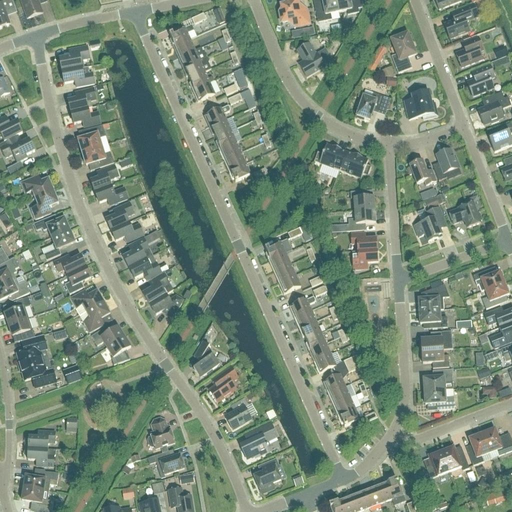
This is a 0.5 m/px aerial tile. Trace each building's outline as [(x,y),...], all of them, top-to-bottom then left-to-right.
[(11,0),(0,0),(0,29),(10,26),(7,18),(17,14),(11,0)] [(19,0),(27,20),(43,15),(37,0),(19,0)] [(339,14),(335,0),(321,0),(323,8),(315,10),(318,25),(332,22),(330,16),(339,14)] [(349,0),(335,0),(339,14),(347,12),(348,17),(359,14),(358,11),(362,10),(363,7),(361,0),(355,0),(356,1),(350,2),(349,0)] [(434,0),(439,12),(461,3),(459,0),(434,0)] [(282,11),(279,15),(281,25),(294,22),(296,29),(309,26),(307,12),(300,14),(297,1),(287,3),(285,6),(281,7),(282,11)] [(452,15),(455,23),(445,27),(450,41),(469,34),(466,27),(469,22),(478,19),(473,7),(452,15)] [(192,21),(194,26),(206,21),(203,15),(192,21)] [(170,42),(173,49),(190,41),(185,30),(169,37),(171,40),(170,42)] [(397,56),(391,58),(398,76),(412,70),(408,60),(415,57),(407,36),(392,42),(397,56)] [(479,54),(483,53),(478,39),(464,45),(466,51),(456,55),(461,70),(482,62),(479,54)] [(173,49),(178,60),(195,52),(190,41),(173,49)] [(298,66),(307,80),(325,69),(317,55),(316,56),(309,45),(297,52),(302,60),(303,59),(305,62),(298,66)] [(60,61),(62,74),(82,70),(80,62),(89,61),(87,48),(69,52),(70,59),(60,61)] [(195,52),(178,60),(183,71),(208,60),(206,55),(203,54),(201,50),(195,52)] [(188,79),(189,81),(205,74),(211,71),(208,65),(209,63),(208,60),(183,71),(186,78),(188,79)] [(474,81),(467,84),(473,99),(494,91),(490,81),(494,80),(490,68),(472,75),(474,81)] [(82,70),(62,74),(64,86),(75,84),(76,90),(94,86),(92,75),(83,77),(82,70)] [(189,86),(193,93),(210,85),(205,74),(189,81),(190,84),(189,86)] [(0,97),(0,99),(10,95),(3,80),(0,81),(0,97)] [(210,85),(193,93),(198,104),(215,97),(210,85)] [(224,92),(226,98),(238,92),(235,87),(224,92)] [(68,103),(71,114),(87,110),(86,104),(96,102),(93,90),(79,94),(81,100),(68,103)] [(404,104),(409,122),(423,119),(423,122),(437,118),(434,106),(431,106),(428,94),(412,97),(413,102),(404,104)] [(493,106),(478,112),(484,127),(490,125),(491,126),(499,123),(498,121),(503,119),(503,118),(505,117),(502,111),(511,108),(508,99),(504,101),(501,94),(490,99),(493,106)] [(357,120),(363,123),(364,120),(370,122),(374,111),(386,115),(391,101),(373,95),(371,101),(363,98),(361,104),(359,103),(356,111),(359,111),(356,118),(357,118),(357,120)] [(228,101),(231,107),(242,102),(239,96),(228,101)] [(87,110),(71,114),(74,126),(87,123),(88,129),(100,126),(97,114),(89,117),(87,110)] [(204,118),(209,130),(226,122),(221,111),(204,118)] [(0,136),(1,137),(4,144),(18,137),(22,135),(16,123),(10,127),(6,118),(0,121),(0,136)] [(214,137),(215,140),(231,133),(226,122),(209,130),(212,137),(214,137)] [(489,141),(494,155),(511,147),(511,142),(510,138),(511,137),(511,129),(511,126),(499,131),(501,136),(489,141)] [(78,141),(82,154),(102,148),(99,141),(105,139),(102,127),(88,131),(90,138),(78,141)] [(215,144),(219,152),(236,144),(231,133),(215,140),(217,143),(215,144)] [(18,137),(4,144),(0,146),(0,149),(5,160),(13,156),(17,165),(27,160),(26,158),(35,153),(29,141),(22,145),(18,137)] [(219,152),(224,163),(241,155),(236,144),(219,152)] [(317,154),(314,164),(339,173),(346,154),(340,152),(341,151),(333,148),(332,149),(326,147),(323,156),(317,154)] [(102,148),(82,154),(86,167),(98,164),(100,170),(114,166),(110,154),(104,156),(102,148)] [(433,167),(439,183),(447,180),(445,175),(459,170),(456,161),(454,161),(451,152),(436,158),(439,165),(433,167)] [(353,157),(346,154),(339,173),(361,182),(363,177),(368,179),(371,169),(367,167),(368,163),(361,160),(362,159),(354,156),(353,157)] [(224,163),(229,174),(246,166),(241,155),(224,163)] [(509,168),(501,171),(506,184),(511,181),(511,159),(507,161),(509,168)] [(407,171),(410,177),(412,176),(416,186),(424,183),(426,188),(437,183),(432,172),(427,174),(422,163),(409,168),(410,170),(407,171)] [(246,166),(229,174),(232,181),(234,181),(235,184),(251,177),(246,166)] [(91,183),(95,194),(111,188),(108,182),(118,179),(114,168),(101,173),(103,178),(91,183)] [(253,176),(256,181),(268,176),(265,170),(253,176)] [(32,193),(35,200),(54,193),(49,181),(41,184),(38,178),(20,185),(25,196),(32,193)] [(111,188),(95,194),(99,205),(111,201),(113,206),(127,201),(123,190),(113,194),(111,188)] [(54,193),(35,200),(38,208),(31,211),(35,222),(51,216),(48,209),(58,205),(54,193)] [(354,201),(355,213),(374,212),(373,199),(365,200),(365,193),(350,194),(351,201),(354,201)] [(464,222),(467,230),(480,225),(473,204),(458,210),(458,211),(449,214),(453,226),(464,222)] [(106,222),(111,233),(129,225),(127,219),(134,216),(129,205),(118,210),(120,215),(106,222)] [(415,228),(419,239),(425,237),(428,244),(442,239),(439,232),(446,229),(439,210),(426,215),(429,223),(415,228)] [(374,212),(355,213),(356,221),(348,221),(349,227),(346,227),(347,234),(362,233),(362,226),(375,225),(374,212)] [(8,215),(1,220),(9,230),(16,225),(8,215)] [(48,231),(52,240),(69,232),(64,220),(57,223),(54,217),(33,226),(36,233),(42,231),(43,233),(48,231)] [(129,225),(111,233),(116,243),(133,236),(135,241),(144,237),(139,226),(131,230),(129,225)] [(288,235),(290,241),(302,236),(299,230),(288,235)] [(69,232),(52,240),(54,246),(52,247),(54,252),(44,256),(46,263),(60,257),(58,251),(74,244),(69,232)] [(357,246),(358,253),(377,252),(376,240),(365,241),(365,235),(351,236),(352,246),(357,246)] [(123,259),(129,270),(146,261),(143,255),(149,251),(143,240),(131,246),(135,252),(123,259)] [(265,256),(269,263),(286,255),(281,244),(265,251),(267,254),(265,256)] [(0,267),(9,262),(2,250),(0,251),(0,267)] [(377,252),(358,253),(358,261),(353,261),(353,272),(368,271),(367,265),(378,264),(377,252)] [(33,253),(27,256),(30,262),(36,259),(33,253)] [(269,263),(273,274),(291,266),(286,255),(269,263)] [(64,272),(67,278),(86,269),(80,258),(71,263),(68,257),(54,264),(59,274),(64,272)] [(0,275),(0,289),(13,283),(10,277),(16,274),(15,271),(19,270),(14,259),(9,262),(0,267),(0,273),(1,275),(0,275)] [(150,282),(151,282),(162,276),(156,264),(149,268),(146,261),(129,270),(135,282),(147,275),(150,282)] [(273,274),(278,285),(296,277),(291,266),(273,274)] [(86,269),(67,278),(70,284),(65,287),(69,297),(84,290),(81,284),(91,280),(86,269)] [(482,286),(485,293),(504,285),(500,273),(489,278),(487,272),(473,278),(477,288),(482,286)] [(143,296),(149,306),(166,297),(162,291),(169,287),(167,282),(169,281),(165,274),(151,282),(155,288),(143,296)] [(296,277),(278,285),(283,296),(301,289),(296,277)] [(309,283),(312,289),(322,285),(323,282),(321,278),(309,283)] [(17,281),(13,283),(0,289),(0,302),(14,296),(16,301),(30,295),(25,284),(19,287),(17,281)] [(504,285),(485,293),(488,299),(482,302),(486,312),(500,306),(498,301),(509,297),(504,285)] [(419,314),(440,312),(443,312),(443,300),(449,300),(444,287),(430,292),(432,298),(430,299),(430,300),(418,301),(419,314)] [(313,293),(316,299),(327,294),(326,290),(323,289),(313,293)] [(70,301),(80,318),(104,304),(98,293),(88,298),(84,292),(70,301)] [(166,297),(149,306),(156,317),(165,312),(167,316),(172,319),(172,320),(183,302),(176,298),(169,302),(166,297)] [(5,316),(9,327),(29,320),(22,301),(6,308),(8,314),(5,316)] [(289,309),(294,320),(311,313),(306,301),(294,307),(289,309)] [(104,304),(80,318),(89,335),(104,327),(101,321),(110,316),(104,304)] [(497,324),(499,330),(511,325),(511,312),(503,316),(501,310),(484,316),(489,328),(497,324)] [(440,312),(419,314),(420,326),(432,325),(432,331),(447,330),(446,319),(440,319),(440,312)] [(294,320),(299,331),(316,324),(311,313),(294,320)] [(29,320),(9,327),(12,338),(16,337),(18,344),(35,339),(29,320)] [(304,339),(306,342),(321,335),(316,324),(299,331),(302,339),(304,339)] [(511,325),(499,330),(501,336),(490,340),(494,351),(511,344),(511,338),(511,337),(511,325)] [(103,344),(107,350),(124,339),(118,329),(108,335),(105,329),(91,338),(97,348),(103,344)] [(421,342),(422,353),(443,352),(442,346),(447,346),(447,334),(430,335),(431,341),(421,342)] [(306,346),(309,353),(326,346),(321,335),(306,342),(307,344),(306,346)] [(17,356),(21,370),(43,363),(41,353),(47,352),(43,337),(22,343),(25,354),(17,356)] [(124,339),(107,350),(113,359),(111,360),(114,367),(130,362),(128,355),(126,356),(124,353),(131,349),(124,339)] [(207,352),(210,348),(203,344),(194,359),(200,363),(202,365),(193,371),(200,380),(206,376),(207,377),(213,373),(212,372),(219,366),(213,357),(213,358),(209,353),(207,352)] [(309,353),(314,364),(331,357),(326,346),(309,353)] [(511,362),(511,365),(511,346),(501,351),(506,364),(511,362)] [(443,352),(422,353),(422,365),(432,365),(433,371),(449,370),(448,358),(443,358),(443,352)] [(331,357),(314,364),(319,376),(336,368),(331,357)] [(344,363),(346,369),(358,364),(355,358),(344,363)] [(43,363),(21,370),(24,383),(32,381),(35,391),(56,385),(53,372),(46,374),(43,363)] [(358,364),(346,369),(349,375),(360,369),(358,364)] [(63,373),(68,386),(81,381),(76,368),(63,373)] [(209,393),(218,405),(236,392),(230,385),(237,380),(230,370),(220,377),(224,382),(209,393)] [(423,380),(424,393),(445,392),(444,385),(453,384),(452,372),(436,373),(437,379),(423,380)] [(323,385),(328,396),(345,388),(340,377),(323,385)] [(328,396),(333,407),(350,399),(345,388),(328,396)] [(511,390),(503,393),(504,399),(511,396),(511,390)] [(445,392),(424,393),(425,406),(438,405),(439,412),(454,411),(454,399),(445,399),(445,392)] [(333,407),(338,418),(355,410),(350,399),(333,407)] [(231,408),(234,414),(225,419),(233,432),(251,422),(245,410),(249,407),(244,400),(231,408)] [(355,410),(338,418),(341,425),(343,426),(344,429),(360,422),(355,410)] [(363,419),(366,425),(377,420),(375,414),(363,419)] [(67,430),(76,430),(77,422),(67,421),(67,430)] [(155,449),(155,451),(174,445),(169,430),(168,430),(165,423),(160,421),(154,423),(151,427),(154,435),(150,436),(151,439),(149,439),(148,442),(150,448),(152,449),(155,449)] [(240,448),(247,462),(255,458),(256,460),(270,453),(267,449),(268,448),(267,446),(266,446),(265,444),(277,439),(271,425),(249,435),(253,442),(240,448)] [(494,431),(482,436),(489,455),(497,452),(499,458),(511,453),(511,443),(510,438),(499,442),(494,431)] [(29,439),(28,450),(48,452),(48,447),(49,445),(55,446),(55,434),(43,434),(43,440),(29,439)] [(489,455),(482,436),(469,441),(473,452),(468,454),(473,468),(483,464),(481,458),(489,455)] [(446,452),(441,454),(449,474),(462,469),(463,473),(469,470),(464,456),(458,459),(454,447),(446,450),(446,452)] [(48,452),(28,450),(28,462),(42,463),(42,469),(54,469),(54,458),(49,458),(47,456),(48,452)] [(160,463),(164,477),(184,471),(180,456),(170,459),(169,453),(155,458),(157,464),(160,463)] [(449,474),(441,454),(436,456),(436,454),(427,457),(432,469),(426,471),(430,481),(449,474)] [(261,468),(264,474),(254,478),(262,496),(274,491),(272,486),(281,482),(276,470),(279,468),(276,461),(261,468)] [(24,488),(24,489),(49,493),(50,487),(57,488),(59,475),(45,474),(44,481),(26,478),(25,483),(23,483),(23,488),(24,488)] [(498,478),(501,485),(509,482),(506,475),(498,478)] [(385,484),(392,501),(394,508),(406,503),(397,481),(394,482),(392,481),(385,484)] [(385,484),(374,488),(380,506),(392,501),(385,484)] [(374,488),(363,492),(369,510),(380,506),(374,488)] [(49,493),(24,489),(23,492),(22,492),(21,496),(23,497),(22,502),(36,505),(34,511),(49,511),(51,503),(47,502),(49,493)] [(511,496),(510,490),(485,498),(487,507),(511,499),(511,496)] [(168,493),(171,507),(178,506),(178,511),(192,511),(191,498),(183,499),(181,491),(168,493)] [(127,492),(128,500),(139,500),(139,492),(127,492)] [(363,492),(351,497),(357,511),(363,511),(369,510),(363,492)] [(139,506),(140,511),(164,511),(167,511),(163,494),(154,496),(155,502),(139,506)] [(357,511),(351,497),(340,501),(344,511),(357,511)] [(344,511),(340,501),(332,504),(332,506),(329,507),(331,511),(344,511)]
